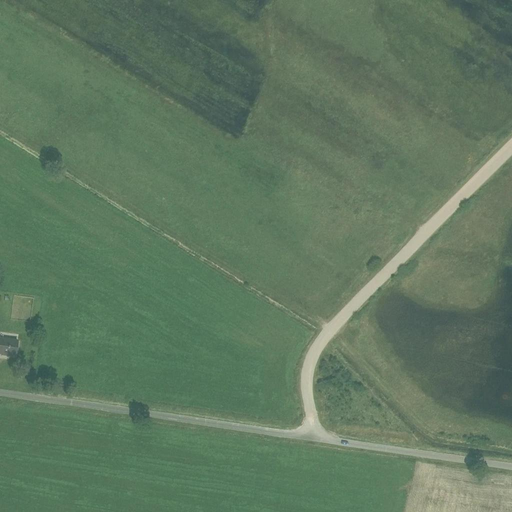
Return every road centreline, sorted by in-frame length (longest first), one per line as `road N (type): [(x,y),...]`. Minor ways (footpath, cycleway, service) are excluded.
road 1 (unclassified): [(511,466),(0,395)]
road 2 (track): [(314,437),(305,383),(319,342),(511,147)]
